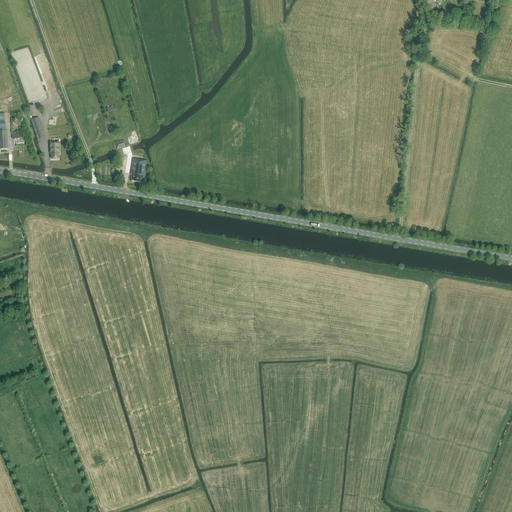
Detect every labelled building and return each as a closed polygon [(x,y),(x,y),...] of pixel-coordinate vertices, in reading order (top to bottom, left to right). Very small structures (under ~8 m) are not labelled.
[(438,0),(438,12),(451,12),(451,0),(438,0)] [(56,116),(64,113),(63,109),(57,110),(58,112),(50,114),(53,123),(57,122),(56,116)] [(34,130),(42,127),(39,118),(31,120),(34,130)] [(125,147),(123,140),(115,143),(117,149),(125,147)] [(58,154),(59,154),(59,143),(50,143),(50,153),(51,153),(51,159),(58,159),(58,154)] [(133,159),(130,175),(132,175),(131,181),(142,183),(143,178),(144,178),(147,161),(133,159)]
